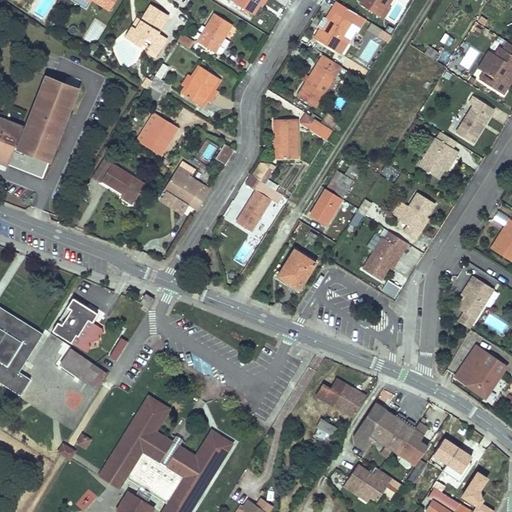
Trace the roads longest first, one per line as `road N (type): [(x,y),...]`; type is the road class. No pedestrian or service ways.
road 1 (residential): [(305,0),(248,90),(247,149),(171,283)]
road 2 (secondary): [(171,283),(419,382)]
road 3 (residential): [(419,382),(434,273),(511,159)]
road 4 (secondary): [(0,212),(171,283)]
